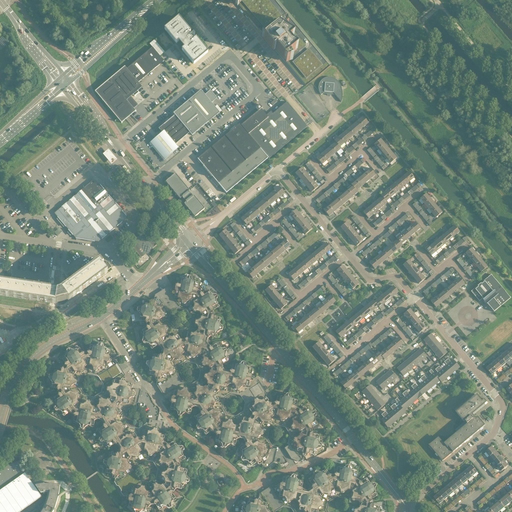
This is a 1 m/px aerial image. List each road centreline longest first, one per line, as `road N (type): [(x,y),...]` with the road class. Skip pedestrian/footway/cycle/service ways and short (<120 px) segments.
road 1 (unclassified): [(144,186),(257,86),(228,53),(124,143)]
road 2 (residential): [(48,242),(38,217),(97,172),(135,218),(110,252)]
road 3 (residential): [(0,420),(29,360),(101,318)]
road 4 (unknown): [(511,137),(423,28)]
road 5 (residential): [(494,393),(413,296)]
